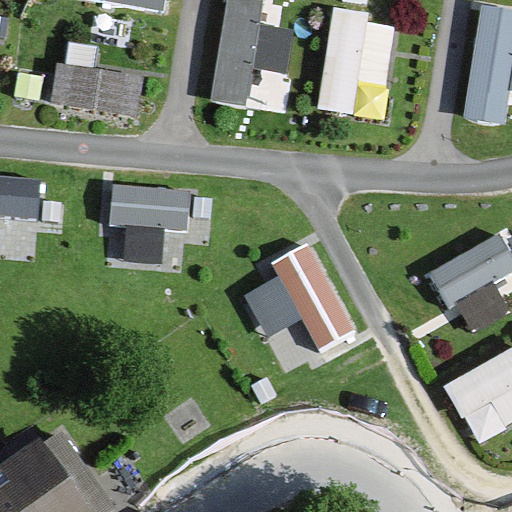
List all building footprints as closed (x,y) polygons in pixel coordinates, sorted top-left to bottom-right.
[(228,0),(216,91),(288,101),(299,22),(265,17),(267,0),(228,0)] [(511,0),(480,0),(471,109),(511,112),(511,111),(511,0)] [(327,105),(392,108),(397,9),(332,5),(327,105)] [(61,57),(58,102),(144,108),(147,64),(61,57)] [(0,244),(2,245),(4,208),(44,211),(47,168),(0,165),(0,244)] [(129,249),(166,251),(168,220),(195,222),(197,180),(115,175),(112,215),(131,216),(129,249)] [(511,229),(508,222),(432,262),(450,297),(511,265),(511,229)] [(511,346),(451,371),(477,432),(511,417),(511,346)] [(100,511),(55,443),(0,479),(0,511),(100,511)]
